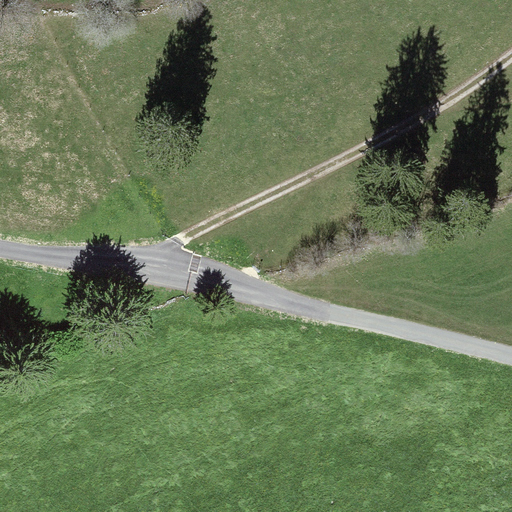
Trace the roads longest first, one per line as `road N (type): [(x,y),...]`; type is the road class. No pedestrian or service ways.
road 1 (tertiary): [(511,354),(159,255),(0,237)]
road 2 (track): [(511,56),(371,150),(314,176)]
road 3 (track): [(314,176),(159,255)]
